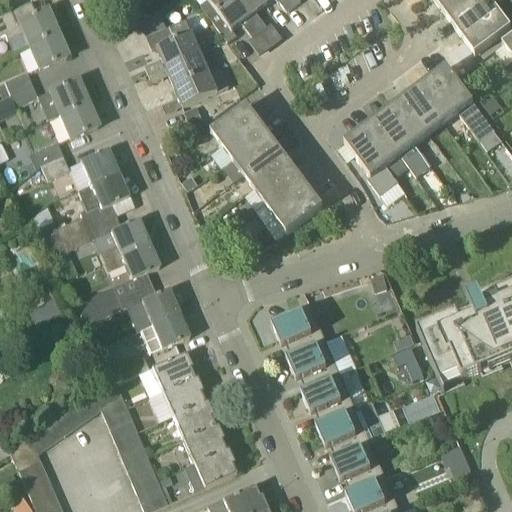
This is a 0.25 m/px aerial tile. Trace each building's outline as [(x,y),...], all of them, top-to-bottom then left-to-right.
[(253,42),(260,36),(233,0),(214,0),(201,10),(228,47),(237,40),(232,34),(242,27),(253,42)] [(259,0),(233,0),(260,36),(267,31),(256,16),(266,9),(259,0)] [(259,0),(266,9),(278,0),(259,0)] [(287,0),(286,1),(294,11),(301,6),(296,0),(287,0)] [(442,16),(463,0),(433,0),(432,1),(442,16)] [(453,30),(489,3),(486,0),(463,0),(442,16),(453,30)] [(287,16),(294,11),(286,1),(279,6),(287,16)] [(464,45),(500,18),(489,3),(453,30),(464,45)] [(29,49),(56,37),(46,13),(18,25),(16,26),(11,15),(0,19),(0,40),(5,38),(7,44),(23,37),(29,49)] [(159,15),(140,26),(146,41),(167,32),(159,15)] [(510,32),(500,18),(464,45),(474,59),(475,60),(511,33),(511,32),(510,32)] [(192,37),(186,24),(167,32),(146,41),(152,55),(157,52),(166,73),(201,57),(192,37)] [(56,37),(29,49),(39,73),(67,61),(56,37)] [(511,42),(502,49),(503,51),(503,50),(511,61),(511,42)] [(174,92),(209,77),(201,57),(166,73),(174,92)] [(149,80),(161,75),(157,67),(145,72),(149,80)] [(432,82),(458,118),(473,108),(474,107),(446,70),(445,71),(446,72),(432,82)] [(161,75),(149,80),(152,88),(164,83),(161,75)] [(26,77),(4,87),(10,99),(31,90),(26,77)] [(209,77),(174,92),(183,112),(218,97),(209,77)] [(444,129),(458,118),(432,82),(417,93),(444,129)] [(59,120),(87,108),(76,83),(49,95),(49,96),(37,101),(37,103),(47,125),(59,120)] [(4,87),(0,88),(0,98),(2,103),(10,99),(4,87)] [(15,112),(37,103),(37,101),(31,90),(10,99),(15,112)] [(430,140),(444,129),(417,93),(403,104),(430,140)] [(2,103),(0,103),(0,118),(15,112),(10,99),(2,103)] [(501,111),(494,101),(483,109),(491,119),(501,111)] [(415,150),(430,140),(403,104),(388,114),(415,150)] [(174,106),(162,110),(166,119),(178,114),(174,106)] [(87,108),(59,120),(70,144),(97,132),(87,108)] [(212,137),(222,151),(258,124),(248,110),(247,109),(211,137),(211,138),(212,137)] [(191,131),(202,126),(195,110),(184,115),(191,131)] [(401,161),(415,151),(415,150),(388,114),(374,125),(401,161)] [(233,166),(269,139),(258,124),(222,151),(233,166)] [(386,172),(400,161),(401,161),(374,125),(359,136),(386,172)] [(345,146),(344,147),(371,183),(373,183),(372,182),(386,172),(359,136),(345,146)] [(244,180),(280,153),(269,139),(233,166),(244,180)] [(40,170),(62,160),(57,147),(35,157),(40,170)] [(244,180),(254,195),(290,168),(280,153),(244,180)] [(90,190),(118,178),(107,154),(93,160),(94,160),(80,166),(90,190)] [(62,160),(40,170),(47,185),(69,176),(62,160)] [(301,182),(290,168),(254,195),(265,209),(301,182)] [(114,208),(128,202),(118,178),(90,190),(78,195),(77,196),(86,215),(80,217),(81,221),(60,231),(56,224),(39,232),(48,248),(86,233),(116,220),(111,209),(114,207),(114,208)] [(312,197),(301,182),(265,209),(276,223),(312,197)] [(276,223),(286,238),(287,238),(323,211),(323,210),(322,211),(312,197),(276,223)] [(121,231),(94,244),(104,267),(148,248),(138,224),(124,230),(121,231)] [(86,233),(48,248),(54,259),(67,254),(67,255),(92,245),(86,233)] [(131,284),(147,277),(159,272),(148,248),(104,267),(108,276),(125,269),(131,284)] [(511,277),(475,294),(477,300),(467,304),(470,311),(417,333),(444,397),(465,388),(464,384),(481,377),(483,381),(504,372),(502,368),(510,364),(511,363),(511,277)] [(375,297),(388,293),(383,278),(370,282),(375,297)] [(116,303),(84,317),(77,320),(84,331),(98,325),(123,314),(129,311),(139,334),(178,317),(168,294),(156,299),(151,288),(116,303)] [(111,292),(88,302),(79,306),(84,317),(116,303),(111,292)] [(79,306),(73,295),(72,293),(64,297),(77,320),(84,317),(79,306)] [(292,361),(326,346),(310,308),(299,312),(301,316),(272,329),(279,345),(276,347),(277,348),(280,347),(282,352),(287,350),(291,360),(292,361)] [(143,344),(150,358),(161,353),(175,348),(189,342),(178,317),(139,334),(143,344)] [(346,339),(331,343),(340,376),(355,372),(346,339)] [(397,356),(406,352),(402,342),(393,346),(397,356)] [(306,394),(341,379),(326,346),(292,361),(291,360),(286,363),(294,379),(291,380),(292,382),(294,381),(296,386),(302,384),(306,394)] [(183,358),(151,372),(149,373),(138,378),(149,402),(162,397),(194,383),(183,358)] [(123,383),(124,384),(138,378),(149,373),(144,361),(118,372),(119,373),(123,383)] [(119,373),(111,376),(116,386),(123,383),(119,373)] [(101,414),(121,400),(111,376),(77,400),(91,420),(100,413),(101,414)] [(321,428),(356,413),(341,379),(306,394),(301,396),(308,413),(306,414),(306,416),(309,414),(311,420),(316,418),(321,428)] [(162,397),(172,421),(205,407),(194,383),(162,397)] [(82,426),(91,420),(77,400),(68,406),(82,426)] [(105,424),(128,414),(121,400),(101,414),(105,424)] [(436,401),(417,409),(423,424),(442,415),(436,401)] [(73,433),(82,426),(68,406),(59,413),(73,433)] [(183,445),(215,430),(205,407),(172,421),(183,445)] [(335,462),(370,447),(387,440),(372,407),(356,414),(356,413),(321,428),(316,430),(323,447),(320,448),(321,449),(324,448),(326,454),(331,452),(335,462)] [(64,439),(73,433),(59,413),(49,419),(64,439)] [(110,435),(132,425),(128,414),(105,424),(110,435)] [(54,446),(64,439),(49,419),(40,426),(54,446)] [(114,445),(137,435),(132,425),(110,435),(114,445)] [(45,452),(54,446),(40,426),(31,432),(45,452)] [(193,468),(225,454),(215,430),(183,445),(193,468)] [(37,457),(45,452),(31,432),(6,449),(37,458),(37,457)] [(118,455),(141,445),(137,435),(114,445),(118,455)] [(122,465),(145,455),(141,445),(118,455),(122,465)] [(350,496),(385,481),(370,447),(335,462),(331,464),(338,481),(335,482),(336,483),(338,482),(341,488),(346,486),(350,496)] [(37,458),(6,449),(19,478),(42,468),(37,458)] [(459,450),(440,459),(446,472),(465,464),(459,450)] [(193,468),(204,492),(236,478),(225,454),(193,468)] [(127,477),(150,467),(145,455),(122,465),(127,477)] [(132,487),(155,477),(150,467),(127,477),(132,487)] [(23,488),(46,479),(42,468),(19,478),(23,488)] [(136,497),(159,487),(155,477),(132,487),(136,497)] [(28,499),(51,489),(46,479),(23,488),(28,499)] [(398,511),(385,481),(350,496),(345,498),(351,511),(398,511)] [(140,507),(163,497),(159,487),(136,497),(140,507)] [(33,510),(55,500),(51,489),(28,499),(33,510)] [(263,511),(254,490),(207,510),(207,511),(263,511)] [(163,497),(140,507),(142,511),(157,511),(168,508),(163,497)] [(20,499),(9,507),(12,511),(26,511),(28,511),(20,499)] [(33,511),(55,511),(60,510),(55,500),(33,510),(33,511)]
